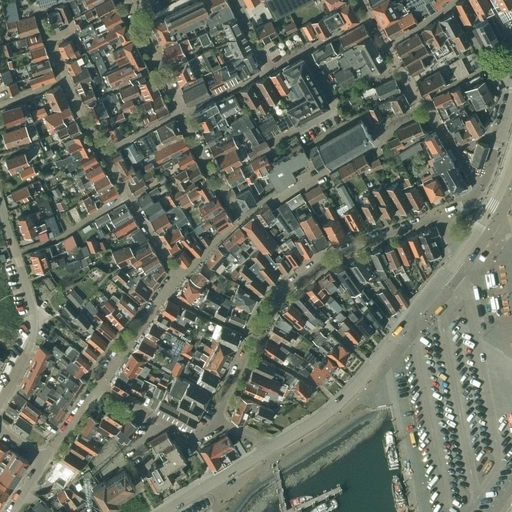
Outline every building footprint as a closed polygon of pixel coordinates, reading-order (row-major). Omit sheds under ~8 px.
[(77,0),(75,1),(77,5),(83,2),(87,10),(94,6),(100,2),(99,1),(101,0),(77,0)] [(112,0),(108,0),(84,13),(81,14),(83,18),(85,16),(87,20),(94,16),(92,13),(96,11),(100,19),(117,10),(112,0)] [(155,0),(142,6),(146,14),(164,5),(163,2),(167,0),(166,0),(155,0)] [(204,19),(206,18),(212,15),(204,0),(201,0),(151,24),(161,46),(162,46),(163,49),(176,43),(175,40),(178,38),(181,37),(178,31),(181,29),(182,32),(205,21),(204,19)] [(206,18),(207,19),(210,27),(234,15),(226,0),(204,0),(212,15),(206,18)] [(264,0),(274,20),(314,0),(264,0)] [(337,8),(346,3),(344,0),(324,0),(327,4),(323,6),(324,8),(326,11),(331,8),(330,6),(335,4),(337,8)] [(425,3),(423,0),(383,0),(372,7),(382,25),(407,11),(405,8),(414,2),(417,7),(423,3),(425,3)] [(423,0),(425,3),(423,3),(426,8),(428,11),(430,14),(436,9),(447,0),(423,0)] [(461,22),(474,16),(469,5),(472,4),(469,0),(461,0),(455,4),(459,12),(457,14),(461,22)] [(478,16),(492,9),(486,0),(469,0),(472,4),(478,16)] [(511,0),(490,0),(502,20),(504,19),(508,26),(511,25),(511,26),(511,0)] [(3,5),(6,22),(18,20),(14,1),(3,5)] [(75,1),(69,4),(69,5),(74,17),(80,13),(75,2),(75,1)] [(331,33),(343,28),(358,20),(348,2),(346,3),(337,8),(322,16),(329,29),(331,33)] [(64,4),(57,7),(63,22),(72,18),(67,4),(67,3),(64,4)] [(426,8),(423,3),(417,7),(415,8),(418,13),(421,11),(426,8)] [(55,11),(47,14),(53,27),(64,23),(63,22),(57,7),(54,8),(55,11)] [(123,20),(118,10),(102,18),(107,28),(123,20)] [(417,23),(410,11),(383,26),(390,38),(417,23)] [(452,12),(439,20),(449,39),(448,39),(453,48),(456,54),(459,58),(464,56),(460,47),(469,42),(452,12)] [(471,29),(482,49),(502,38),(490,15),(473,23),(475,27),(471,29)] [(20,37),(39,30),(34,16),(7,25),(9,32),(17,29),(20,37)] [(331,33),(329,29),(322,16),(311,22),(311,21),(302,26),(308,39),(315,35),(310,27),(313,25),(320,39),(331,33)] [(227,33),(230,39),(243,33),(235,17),(222,23),(225,28),(221,30),(224,35),(227,33)] [(83,28),(79,30),(77,31),(82,41),(83,40),(92,36),(103,30),(107,28),(102,18),(97,21),(99,24),(93,27),(92,24),(83,28)] [(113,25),(120,38),(122,42),(131,37),(123,20),(113,25)] [(449,39),(439,20),(424,28),(425,29),(421,31),(436,57),(440,55),(444,53),(453,48),(448,39),(449,39)] [(79,30),(83,28),(80,21),(75,24),(79,30)] [(261,42),(277,34),(277,33),(280,32),(278,27),(275,28),(271,21),(254,30),(261,43),(261,42)] [(294,22),(284,27),(287,34),(297,29),(294,22)] [(339,37),(343,45),(345,49),(369,36),(363,24),(339,37)] [(109,43),(120,38),(113,25),(107,28),(103,30),(109,43)] [(215,26),(211,28),(208,30),(211,37),(219,33),(215,26)] [(98,48),(109,43),(103,30),(92,36),(98,48)] [(40,33),(26,37),(16,41),(18,46),(28,43),(29,46),(27,47),(27,49),(43,44),(40,33)] [(206,33),(199,36),(203,45),(210,42),(206,33)] [(224,52),(247,41),(243,33),(230,39),(227,41),(229,46),(224,48),(225,51),(224,52)] [(277,41),(281,52),(304,44),(300,33),(277,41)] [(421,40),(417,34),(395,47),(411,75),(425,68),(419,57),(428,53),(421,40)] [(89,53),(98,48),(92,36),(83,40),(89,53)] [(356,77),(367,71),(369,73),(371,72),(372,73),(386,66),(369,36),(341,52),(343,56),(338,59),(343,68),(333,73),(340,86),(356,78),(356,77)] [(144,62),(132,39),(122,44),(123,47),(130,61),(133,68),(144,62)] [(187,39),(176,43),(163,49),(163,50),(168,61),(169,61),(172,67),(187,61),(183,53),(184,53),(182,50),(191,45),(187,39)] [(73,59),(80,56),(77,50),(76,51),(71,40),(58,46),(63,57),(70,53),(73,59)] [(247,41),(224,52),(225,55),(232,52),(235,57),(251,50),(247,41)] [(8,43),(2,45),(6,56),(12,54),(8,43)] [(345,49),(343,45),(334,49),(332,45),(327,47),(326,44),(311,53),(317,63),(331,56),(332,57),(345,49)] [(48,57),(44,46),(29,51),(32,60),(30,60),(31,63),(48,57)] [(130,61),(123,47),(112,52),(118,66),(130,61)] [(203,52),(200,54),(201,57),(209,72),(220,66),(219,63),(211,67),(206,57),(203,52)] [(242,57),(250,74),(260,69),(252,52),(242,57)] [(85,53),(80,56),(73,59),(65,62),(70,73),(78,69),(81,68),(79,62),(87,58),(85,53)] [(100,74),(107,71),(101,57),(99,57),(100,57),(95,60),(100,74)] [(250,74),(242,57),(233,61),(242,78),(250,74)] [(29,66),(31,72),(28,74),(29,78),(42,73),(42,72),(52,68),(48,58),(29,66)] [(298,102),(294,104),(286,109),(289,114),(294,123),(328,105),(302,58),(282,69),(286,75),(284,77),(287,83),(292,80),(300,95),(296,97),(298,102)] [(187,61),(172,67),(171,67),(180,86),(195,78),(188,60),(187,61)] [(78,69),(79,71),(71,75),(75,84),(84,80),(86,82),(89,81),(92,79),(88,70),(95,67),(92,61),(85,64),(86,66),(81,68),(78,69)] [(105,85),(128,75),(146,66),(144,62),(133,68),(130,61),(118,66),(107,71),(100,74),(105,85)] [(218,68),(227,85),(241,78),(236,69),(229,72),(225,65),(218,68)] [(132,84),(151,76),(146,66),(128,75),(105,85),(107,89),(130,79),(132,84)] [(42,72),(42,73),(42,74),(28,79),(31,87),(55,78),(53,72),(52,68),(42,72)] [(213,92),(227,85),(218,68),(211,71),(215,79),(208,83),(213,92)] [(286,75),(282,69),(281,69),(269,75),(280,94),(286,91),(289,97),(294,104),(298,102),(296,97),(287,83),(284,77),(286,75)] [(0,73),(4,84),(12,81),(9,70),(0,73)] [(439,71),(416,83),(423,96),(424,95),(425,96),(435,91),(435,90),(446,84),(439,71)] [(187,83),(180,86),(182,90),(188,105),(210,94),(202,76),(198,78),(199,80),(188,85),(187,83)] [(152,77),(119,91),(123,100),(142,92),(145,100),(159,93),(152,77)] [(258,91),(261,90),(269,104),(279,99),(266,77),(256,82),(253,84),(258,91)] [(400,94),(398,89),(399,89),(394,79),(373,88),(372,87),(366,90),(365,89),(361,91),(364,96),(376,90),(380,98),(393,92),(395,96),(400,94)] [(84,80),(75,84),(80,93),(92,88),(89,81),(86,82),(84,80)] [(463,92),(466,97),(469,95),(476,107),(482,103),(482,104),(492,98),(483,81),(463,92)] [(14,82),(6,85),(10,95),(17,93),(17,92),(14,82)] [(47,98),(53,111),(68,104),(59,85),(46,92),(49,98),(47,98)] [(281,131),(277,125),(270,113),(268,110),(267,110),(262,100),(260,101),(250,85),(240,90),(250,107),(256,103),(262,113),(267,122),(257,127),(265,140),(281,131)] [(469,102),(466,97),(463,92),(460,86),(450,91),(459,108),(469,102)] [(96,97),(92,88),(80,93),(84,103),(96,97)] [(363,97),(360,91),(347,98),(350,104),(363,97)] [(449,104),(454,102),(448,91),(432,99),(442,119),(448,116),(444,106),(449,104)] [(402,93),(400,94),(395,96),(389,99),(369,109),(375,122),(382,119),(377,110),(385,106),(386,107),(391,105),(395,112),(409,106),(402,93)] [(113,101),(117,99),(114,94),(111,95),(111,94),(100,99),(100,98),(88,103),(89,105),(88,106),(95,122),(102,119),(102,118),(107,115),(104,108),(109,106),(108,102),(113,100),(113,101)] [(223,117),(240,108),(233,94),(216,103),(219,108),(223,117)] [(166,106),(161,95),(149,101),(149,100),(143,103),(148,111),(148,110),(150,114),(155,111),(166,106)] [(123,111),(129,108),(135,106),(132,100),(120,105),(123,111)] [(219,108),(216,103),(215,101),(193,113),(196,120),(211,112),(211,111),(216,109),(219,108)] [(25,118),(20,106),(2,112),(6,125),(25,118)] [(73,116),(68,106),(60,110),(42,119),(49,133),(66,125),(64,120),(73,116)] [(155,111),(150,114),(141,119),(145,127),(170,114),(166,107),(156,112),(155,111)] [(450,130),(465,123),(457,107),(453,109),(456,115),(444,121),(450,130)] [(465,123),(468,129),(471,136),(484,128),(474,112),(468,115),(464,107),(458,110),(457,107),(465,123)] [(44,108),(31,114),(34,122),(47,116),(44,108)] [(224,118),(223,117),(219,108),(216,109),(219,115),(216,116),(217,118),(215,119),(211,112),(196,120),(201,130),(224,118)] [(125,119),(122,112),(111,117),(114,124),(125,119)] [(242,126),(244,130),(253,146),(259,143),(249,128),(253,126),(246,114),(228,124),(232,132),(242,126)] [(277,125),(281,131),(294,123),(289,114),(283,117),(285,120),(277,125)] [(232,132),(228,124),(224,117),(224,118),(201,130),(208,144),(219,139),(216,134),(221,132),(220,131),(226,128),(229,133),(232,132)] [(165,124),(156,129),(159,136),(173,129),(174,128),(177,126),(174,120),(165,124)] [(326,139),(325,140),(325,141),(320,144),(320,143),(316,145),(316,146),(307,151),(310,156),(317,167),(326,162),(329,167),(330,167),(330,166),(337,162),(338,162),(339,162),(338,161),(346,157),(346,158),(347,157),(347,156),(354,152),(355,153),(356,152),(356,151),(363,147),(363,148),(365,147),(364,146),(369,143),(370,144),(371,143),(370,142),(372,142),(372,143),(373,142),(369,135),(370,134),(369,133),(368,134),(365,128),(366,128),(365,126),(364,127),(360,120),(357,122),(357,123),(352,126),(352,125),(350,126),(351,126),(344,131),(343,130),(342,130),(342,131),(335,136),(335,135),(333,135),(334,136),(326,140),(326,139)] [(402,142),(424,132),(418,121),(401,128),(396,131),(399,137),(387,142),(392,152),(404,147),(402,142)] [(76,122),(63,128),(57,131),(60,138),(70,134),(71,137),(81,132),(76,122)] [(30,140),(26,126),(2,134),(7,147),(30,140)] [(120,126),(116,127),(109,131),(114,141),(122,138),(120,136),(124,134),(120,126)] [(155,146),(157,150),(165,146),(176,141),(174,138),(181,134),(177,126),(174,128),(173,129),(159,136),(162,142),(155,146)] [(232,137),(244,130),(242,126),(232,132),(229,133),(220,138),(222,142),(210,148),(215,158),(238,146),(232,137)] [(462,131),(460,127),(450,132),(456,144),(471,136),(468,129),(462,131)] [(434,156),(445,149),(434,132),(424,139),(433,155),(434,156)] [(79,158),(93,152),(83,133),(73,138),(76,143),(73,145),(68,147),(71,154),(72,153),(74,157),(72,159),(70,155),(56,162),(59,168),(66,164),(66,165),(68,164),(78,159),(79,158)] [(157,150),(155,146),(148,134),(141,138),(150,154),(153,153),(157,150)] [(176,141),(165,146),(157,150),(153,153),(158,163),(188,148),(181,134),(174,138),(176,141)] [(68,147),(73,145),(76,143),(73,138),(63,143),(65,147),(67,146),(68,147)] [(270,149),(266,140),(255,145),(259,155),(270,149)] [(422,148),(419,142),(398,154),(401,160),(422,148)] [(489,145),(477,142),(470,163),(482,167),(489,145)] [(292,152),(269,164),(272,168),(266,171),(276,189),(282,185),(295,178),(293,174),(297,172),(294,167),(309,160),(300,144),(290,149),(292,152)] [(124,149),(131,163),(140,158),(132,145),(124,149)] [(46,158),(54,154),(51,148),(43,152),(46,158)] [(189,149),(169,161),(172,166),(179,162),(183,168),(195,161),(189,149)] [(241,162),(234,149),(215,158),(223,172),(241,162)] [(247,153),(250,159),(258,155),(255,149),(247,153)] [(437,169),(438,168),(452,161),(445,149),(434,156),(433,155),(430,156),(431,158),(437,169)] [(128,166),(119,151),(110,156),(120,171),(128,166)] [(24,152),(5,160),(11,173),(17,171),(16,168),(28,163),(24,152)] [(98,161),(93,153),(80,161),(79,158),(78,159),(68,164),(69,165),(67,166),(70,171),(78,172),(75,168),(82,164),(84,168),(84,169),(98,161)] [(255,172),(257,176),(271,168),(269,164),(264,155),(250,162),(255,172)] [(362,180),(374,173),(373,172),(364,156),(352,163),(362,180)] [(440,175),(437,169),(431,158),(427,160),(431,167),(428,168),(430,173),(421,178),(423,183),(422,183),(430,200),(444,193),(436,177),(440,175)] [(369,163),(373,172),(382,167),(378,159),(369,163)] [(79,192),(92,185),(107,177),(98,161),(84,169),(84,168),(71,176),(79,192)] [(445,180),(459,173),(452,161),(438,168),(445,180)] [(154,168),(151,162),(143,167),(146,173),(154,168)] [(344,180),(357,172),(351,162),(338,169),(344,180)] [(197,165),(196,163),(186,168),(179,173),(173,176),(178,184),(176,185),(178,190),(186,185),(183,181),(190,177),(192,181),(203,175),(197,165)] [(131,183),(142,176),(139,170),(135,172),(130,164),(128,166),(120,171),(124,179),(130,176),(133,180),(130,182),(131,183)] [(19,172),(22,179),(35,173),(32,166),(19,172)] [(245,177),(240,167),(224,175),(230,185),(245,177)] [(339,174),(337,169),(329,174),(331,178),(339,174)] [(142,176),(131,183),(128,184),(134,195),(147,186),(145,183),(154,178),(150,171),(142,176)] [(157,176),(161,183),(167,180),(162,173),(157,176)] [(459,173),(445,180),(451,191),(458,188),(461,195),(470,189),(471,186),(467,179),(464,181),(459,173)] [(254,180),(251,174),(245,177),(248,183),(254,180)] [(410,184),(414,182),(411,175),(404,178),(405,181),(399,185),(397,182),(385,189),(399,213),(411,207),(401,189),(410,184)] [(107,177),(92,185),(93,187),(94,186),(98,193),(103,190),(103,191),(106,189),(113,185),(107,177)] [(262,190),(256,180),(250,183),(256,194),(262,190)] [(214,194),(207,181),(199,186),(200,187),(189,193),(192,199),(200,194),(204,200),(214,194)] [(151,197),(168,187),(165,182),(147,193),(137,199),(142,208),(153,201),(151,197)] [(414,182),(410,184),(411,186),(413,185),(414,186),(404,191),(413,208),(424,203),(418,194),(420,193),(414,182)] [(32,183),(27,185),(11,193),(16,203),(32,195),(31,194),(37,192),(32,183)] [(177,200),(185,195),(198,187),(197,184),(195,185),(193,183),(187,187),(186,185),(178,190),(179,191),(173,195),(177,200)] [(240,192),(235,194),(243,209),(259,201),(259,200),(253,189),(251,186),(250,187),(248,183),(238,188),(240,192)] [(339,221),(345,232),(352,228),(352,229),(364,222),(343,184),(337,187),(346,203),(336,209),(342,219),(339,221)] [(312,189),(317,200),(325,195),(319,185),(312,189)] [(378,205),(384,217),(395,211),(381,185),(371,191),(373,196),(376,194),(381,204),(378,205)] [(103,190),(98,193),(104,204),(119,195),(114,187),(107,192),(106,189),(103,191),(103,190)] [(310,204),(317,200),(312,189),(304,193),(310,204)] [(173,205),(177,202),(171,192),(143,210),(149,219),(164,209),(160,204),(169,199),(173,205)] [(285,202),(290,210),(304,201),(299,192),(285,202)] [(374,204),(375,203),(369,192),(362,196),(366,203),(361,206),(369,220),(380,214),(374,204)] [(192,204),(187,194),(177,200),(183,210),(192,204)] [(35,199),(38,206),(43,204),(45,208),(45,207),(48,215),(53,213),(46,195),(35,199)] [(208,220),(210,219),(225,210),(223,207),(216,196),(198,207),(199,207),(198,207),(205,218),(203,219),(205,222),(208,220)] [(92,202),(89,197),(83,200),(88,213),(102,205),(99,198),(92,202)] [(65,208),(62,201),(56,203),(60,211),(65,208)] [(299,225),(290,210),(285,202),(278,206),(286,221),(288,220),(294,229),(299,225)] [(150,220),(157,232),(185,215),(177,203),(150,220)] [(283,226),(271,211),(266,203),(262,206),(263,208),(255,214),(266,229),(275,222),(280,229),(283,226)] [(115,227),(132,216),(124,204),(94,221),(92,222),(99,238),(106,234),(101,226),(111,220),(115,227)] [(346,233),(345,232),(339,221),(337,217),(330,204),(324,207),(330,218),(331,217),(332,220),(322,225),(330,242),(346,233)] [(304,235),(299,225),(294,229),(288,220),(286,221),(278,206),(271,211),(283,226),(287,233),(294,229),(299,238),(294,241),(304,257),(313,251),(309,243),(303,235),(304,235)] [(20,227),(35,222),(33,219),(39,217),(38,213),(40,212),(39,210),(17,218),(20,227)] [(225,210),(210,219),(219,232),(233,223),(225,210)] [(309,243),(313,251),(316,249),(328,242),(316,221),(311,213),(306,216),(304,212),(296,216),(309,238),(310,238),(312,241),(309,243)] [(254,273),(253,275),(260,281),(261,279),(261,280),(264,277),(269,283),(280,274),(274,268),(272,269),(266,262),(267,261),(261,253),(265,250),(268,248),(269,250),(276,244),(254,214),(241,225),(260,249),(259,250),(258,250),(251,257),(255,261),(247,267),(254,273)] [(37,234),(40,241),(60,234),(53,215),(45,219),(47,226),(49,225),(52,232),(47,234),(46,231),(37,234)] [(188,221),(185,216),(175,222),(178,227),(188,221)] [(119,239),(120,238),(125,235),(139,226),(133,217),(113,229),(119,239)] [(208,220),(205,222),(194,229),(197,234),(211,225),(208,220)] [(35,222),(20,227),(24,237),(28,235),(29,238),(35,236),(34,233),(46,229),(45,227),(43,227),(42,223),(36,226),(35,222)] [(167,247),(184,236),(177,226),(172,229),(174,232),(170,235),(167,230),(159,235),(167,247)] [(233,239),(239,245),(240,247),(241,246),(245,250),(252,243),(250,240),(246,244),(242,240),(246,236),(239,227),(231,234),(235,237),(233,239)] [(276,232),(272,227),(267,230),(271,236),(276,232)] [(416,235),(427,259),(440,253),(434,239),(440,237),(436,227),(430,229),(416,235)] [(147,239),(140,228),(132,233),(139,244),(147,239)] [(186,247),(187,246),(196,256),(203,249),(191,235),(189,237),(186,234),(180,240),(186,247)] [(235,249),(239,245),(233,239),(235,237),(231,234),(222,242),(238,258),(237,259),(239,262),(240,263),(245,258),(235,249)] [(72,235),(63,241),(66,251),(77,247),(72,235)] [(206,247),(210,242),(206,235),(200,238),(206,247)] [(428,261),(427,259),(416,235),(406,239),(413,255),(418,253),(423,263),(428,261)] [(98,249),(94,237),(86,240),(90,252),(98,249)] [(109,246),(106,238),(98,242),(101,249),(109,246)] [(284,255),(292,266),(303,258),(294,246),(295,246),(291,240),(286,243),(290,249),(283,254),(284,255)] [(401,263),(404,271),(408,269),(405,262),(413,258),(406,240),(395,244),(402,260),(400,261),(401,263)] [(135,267),(156,254),(148,241),(132,250),(127,253),(131,260),(133,259),(132,262),(135,267)] [(175,242),(167,249),(173,255),(180,249),(175,242)] [(214,269),(230,252),(221,243),(217,247),(205,261),(214,269)] [(46,258),(51,256),(50,251),(51,251),(50,248),(52,247),(51,245),(33,252),(34,254),(30,255),(33,263),(47,258),(46,258)] [(127,253),(132,250),(129,246),(111,253),(120,267),(131,260),(127,253)] [(401,263),(400,263),(393,246),(384,249),(384,250),(391,267),(394,272),(400,270),(401,272),(404,271),(401,263)] [(391,267),(384,250),(382,251),(381,248),(370,253),(377,268),(380,276),(380,275),(382,278),(383,279),(387,277),(382,267),(387,264),(389,268),(391,267)] [(183,250),(174,257),(182,267),(191,260),(183,250)] [(282,273),(292,266),(284,255),(280,257),(279,255),(273,259),(265,250),(261,253),(267,261),(266,262),(272,269),(274,268),(277,266),(282,273)] [(80,259),(65,264),(68,271),(93,262),(90,255),(82,258),(79,259),(80,259)] [(146,274),(161,263),(156,255),(126,274),(129,277),(135,282),(138,279),(141,278),(144,276),(142,273),(138,276),(136,274),(143,269),(146,274)] [(65,264),(63,257),(53,260),(51,256),(46,258),(47,258),(33,263),(36,272),(39,271),(41,274),(50,271),(48,267),(55,265),(55,267),(65,264)] [(380,276),(377,268),(372,271),(362,256),(348,265),(359,281),(366,275),(370,281),(374,278),(377,281),(382,278),(380,275),(380,276)] [(239,262),(237,259),(235,258),(225,268),(229,272),(239,262)] [(144,276),(141,278),(153,288),(167,272),(161,263),(146,274),(144,276)] [(202,263),(189,278),(202,286),(205,282),(206,283),(215,273),(202,263)] [(244,284),(258,295),(267,285),(261,280),(261,279),(260,281),(253,275),(254,273),(247,267),(244,264),(237,271),(236,270),(231,276),(235,279),(240,274),(247,280),(244,284)] [(335,273),(331,275),(339,283),(344,289),(350,296),(356,292),(364,303),(360,307),(376,326),(387,317),(384,314),(370,298),(370,299),(362,288),(363,287),(347,265),(334,271),(335,273)] [(126,274),(120,269),(112,278),(115,281),(117,278),(123,284),(129,277),(126,274)] [(329,273),(318,281),(327,292),(335,286),(341,293),(344,289),(339,283),(329,273)] [(41,280),(50,291),(55,287),(48,277),(41,280)] [(387,285),(387,286),(393,294),(402,306),(409,301),(400,288),(397,290),(392,283),(387,277),(383,279),(387,285)] [(488,289),(496,286),(495,282),(493,282),(491,277),(485,279),(488,289)] [(377,293),(370,298),(384,314),(389,311),(390,312),(399,304),(386,286),(387,286),(387,285),(383,279),(382,278),(377,281),(382,289),(376,293),(377,293)] [(135,282),(128,291),(141,302),(152,290),(138,279),(135,282)] [(207,292),(204,290),(188,279),(176,294),(197,307),(202,300),(207,292)] [(337,312),(341,307),(329,294),(328,295),(315,281),(305,290),(319,305),(325,299),(337,312)] [(222,296),(216,293),(214,292),(209,289),(205,287),(204,290),(207,292),(202,300),(217,308),(222,296)] [(231,301),(230,302),(249,311),(257,297),(237,287),(234,295),(232,294),(230,299),(232,299),(231,301)] [(73,289),(66,295),(77,306),(83,300),(73,289)] [(308,320),(315,325),(317,322),(321,325),(323,323),(313,315),(319,309),(302,291),(293,299),(303,310),(301,312),(308,320)] [(118,299),(113,295),(109,299),(115,304),(115,303),(118,306),(117,308),(128,319),(137,308),(122,295),(118,299)] [(222,296),(217,308),(214,314),(223,319),(226,314),(228,309),(227,309),(230,303),(230,302),(231,301),(222,296)] [(107,299),(100,306),(107,312),(105,314),(119,328),(127,319),(107,299)] [(177,324),(181,316),(175,313),(179,307),(167,300),(158,313),(177,324)] [(315,325),(308,320),(306,318),(306,319),(299,313),(302,310),(291,300),(280,312),(293,323),(293,324),(297,328),(303,322),(311,329),(315,325)] [(105,316),(88,301),(84,306),(100,322),(95,328),(110,340),(116,332),(102,320),(105,316)] [(358,307),(354,302),(350,305),(354,310),(358,307)] [(100,351),(107,343),(92,331),(94,329),(91,327),(93,325),(91,323),(80,312),(77,314),(65,304),(62,307),(63,307),(62,308),(62,310),(66,316),(68,316),(69,317),(71,316),(73,319),(83,328),(90,334),(85,339),(100,351)] [(177,324),(183,327),(187,319),(192,322),(196,314),(185,309),(181,316),(177,324)] [(358,318),(352,311),(347,315),(351,320),(352,319),(366,335),(375,328),(363,314),(358,318)] [(336,330),(342,335),(345,333),(353,342),(361,334),(345,317),(339,312),(335,316),(342,325),(336,330)] [(185,328),(183,327),(177,324),(158,313),(153,321),(166,329),(167,326),(173,330),(172,332),(179,336),(180,334),(182,335),(185,328)] [(243,327),(245,320),(230,314),(227,320),(243,327)] [(287,330),(291,324),(279,314),(274,322),(287,330)] [(198,331),(205,333),(209,320),(203,318),(198,331)] [(173,335),(152,322),(144,334),(155,341),(161,333),(164,334),(163,335),(171,340),(174,342),(171,348),(179,353),(180,352),(186,341),(185,340),(173,335)] [(289,330),(287,330),(274,322),(268,332),(271,334),(268,338),(277,343),(280,339),(285,343),(288,339),(293,342),(297,336),(300,338),(303,335),(295,330),(293,333),(289,330)] [(332,331),(336,327),(330,322),(326,326),(332,331)] [(216,339),(234,349),(240,333),(221,325),(221,326),(216,324),(211,337),(215,339),(216,339)] [(52,331),(46,339),(51,343),(58,335),(52,331)] [(326,337),(320,332),(312,340),(319,346),(326,337)] [(346,354),(349,350),(330,334),(325,340),(332,346),(326,353),(339,365),(347,355),(346,354)] [(155,342),(143,336),(136,345),(134,349),(133,350),(148,358),(157,344),(155,343),(155,342)] [(267,338),(260,350),(271,357),(271,356),(280,362),(284,357),(297,366),(302,359),(288,350),(285,354),(276,348),(278,345),(267,338)] [(99,353),(84,341),(81,339),(78,342),(82,346),(83,345),(85,347),(81,351),(92,361),(99,353)] [(230,357),(234,349),(216,339),(215,339),(212,343),(215,344),(212,348),(230,357)] [(186,341),(180,352),(190,358),(193,353),(189,350),(192,344),(186,341)] [(278,344),(278,345),(276,348),(285,354),(288,350),(278,344)] [(84,371),(72,360),(71,359),(68,362),(61,356),(63,352),(54,345),(49,351),(52,353),(60,360),(65,364),(66,365),(73,373),(78,377),(84,371)] [(171,348),(169,351),(159,345),(156,349),(162,353),(170,358),(167,364),(163,362),(161,366),(170,372),(170,371),(176,360),(179,353),(171,348)] [(34,356),(50,365),(52,362),(48,360),(52,353),(49,351),(39,346),(34,356)] [(72,360),(84,371),(91,362),(78,351),(73,347),(66,355),(72,360)] [(230,357),(212,348),(211,347),(208,352),(210,353),(208,356),(225,366),(230,357)] [(318,364),(329,374),(333,370),(334,370),(337,367),(337,366),(337,365),(326,355),(320,361),(308,350),(306,354),(318,364)] [(126,360),(147,373),(150,369),(143,364),(145,361),(131,352),(126,360)] [(225,366),(208,356),(203,353),(200,358),(206,361),(203,366),(220,376),(225,366)] [(326,378),(329,374),(318,364),(306,354),(303,357),(315,367),(310,374),(321,383),(322,383),(324,383),(326,380),(326,378)] [(49,367),(50,365),(34,356),(29,366),(42,372),(45,365),(49,367)] [(257,358),(252,368),(263,373),(278,380),(288,384),(292,375),(285,371),(283,376),(272,371),(274,365),(257,358)] [(304,358),(299,364),(304,368),(309,362),(304,358)] [(62,368),(65,364),(60,360),(56,363),(59,366),(62,368)] [(144,377),(147,373),(126,360),(121,368),(135,377),(137,373),(144,377)] [(184,364),(176,360),(170,371),(179,375),(184,364)] [(219,377),(203,369),(195,364),(193,368),(201,372),(196,381),(212,390),(219,377)] [(38,379),(42,372),(29,366),(24,376),(41,384),(42,381),(38,379)] [(306,370),(301,366),(298,372),(306,377),(309,372),(306,370)] [(59,370),(54,367),(50,373),(55,376),(59,370)] [(135,377),(121,368),(117,375),(116,374),(110,384),(124,392),(127,388),(131,380),(141,385),(143,381),(135,377)] [(189,370),(186,368),(182,374),(189,377),(191,373),(188,371),(189,370)] [(252,369),(247,381),(256,385),(257,384),(274,392),(281,387),(277,385),(279,381),(252,369)] [(78,377),(73,373),(71,376),(68,374),(66,377),(59,372),(55,379),(62,384),(78,394),(86,382),(78,377)] [(170,375),(165,372),(161,379),(166,382),(170,375)] [(295,378),(292,375),(288,384),(282,396),(290,399),(294,391),(303,400),(308,394),(311,396),(313,394),(311,391),(300,379),(299,380),(295,377),(295,378)] [(39,387),(41,384),(24,376),(19,386),(21,386),(19,391),(29,398),(32,392),(35,385),(39,387)] [(165,388),(164,390),(161,398),(155,409),(154,410),(191,430),(198,417),(203,407),(202,407),(202,405),(203,405),(209,395),(206,393),(207,391),(183,378),(182,380),(175,376),(169,390),(165,388)] [(161,379),(159,378),(157,383),(165,387),(167,382),(166,382),(161,379)] [(146,388),(141,385),(131,380),(127,388),(146,398),(147,395),(145,394),(146,392),(144,391),(146,388)] [(247,381),(242,391),(261,399),(264,393),(276,399),(278,394),(257,385),(257,386),(247,381)] [(72,402),(78,394),(62,384),(62,385),(66,388),(64,391),(58,387),(55,391),(72,402)] [(72,402),(55,391),(46,385),(41,392),(45,395),(47,392),(57,398),(54,402),(67,411),(72,402)] [(161,398),(164,390),(157,386),(151,398),(153,399),(154,398),(157,400),(153,408),(155,409),(161,398)] [(48,397),(45,395),(41,392),(40,392),(32,404),(37,407),(39,404),(42,405),(45,401),(50,404),(47,409),(54,413),(53,416),(60,421),(67,411),(54,402),(54,403),(47,398),(48,397)] [(17,395),(12,401),(22,408),(18,413),(19,414),(32,424),(33,424),(41,413),(17,395)] [(253,410),(256,403),(240,396),(231,418),(242,423),(248,408),(252,410),(253,410)] [(256,403),(253,410),(256,411),(255,416),(268,421),(273,410),(256,403)] [(32,427),(32,426),(32,425),(19,415),(8,406),(4,411),(16,419),(11,426),(22,434),(25,436),(30,429),(32,427)] [(117,427),(125,418),(109,407),(102,417),(117,427)] [(53,416),(52,415),(48,420),(57,425),(60,421),(53,416)] [(79,431),(102,446),(117,427),(102,417),(98,415),(96,419),(90,415),(79,431)] [(128,418),(113,435),(123,443),(138,426),(128,418)] [(94,455),(102,446),(79,431),(72,441),(87,451),(93,455),(94,455)] [(186,460),(173,440),(171,441),(165,431),(149,441),(155,451),(157,450),(164,462),(158,466),(155,462),(150,465),(152,469),(145,473),(156,491),(186,473),(180,463),(186,460)] [(210,444),(224,467),(231,462),(224,451),(233,446),(226,434),(210,444)] [(93,455),(87,451),(72,441),(67,449),(82,459),(84,455),(86,456),(85,458),(89,461),(93,455)] [(0,460),(1,460),(9,448),(0,442),(0,460)] [(214,473),(224,467),(210,444),(200,450),(214,473)] [(21,473),(29,461),(14,452),(9,448),(1,460),(21,473)] [(59,461),(78,474),(86,464),(66,451),(59,461)] [(0,475),(13,485),(21,473),(1,460),(0,460),(0,465),(3,468),(0,472),(0,475)] [(55,467),(50,475),(52,476),(49,479),(50,481),(57,485),(56,486),(63,490),(74,473),(58,463),(55,467)] [(105,511),(119,503),(116,499),(135,487),(130,479),(131,478),(128,474),(127,475),(124,470),(106,482),(104,480),(90,489),(105,511)] [(0,496),(3,499),(8,492),(7,491),(9,488),(0,481),(0,496)] [(64,490),(57,496),(61,503),(69,498),(64,490)] [(32,508),(35,511),(45,511),(47,510),(39,501),(32,508)] [(97,511),(85,502),(76,507),(78,511),(79,511),(97,511)]
